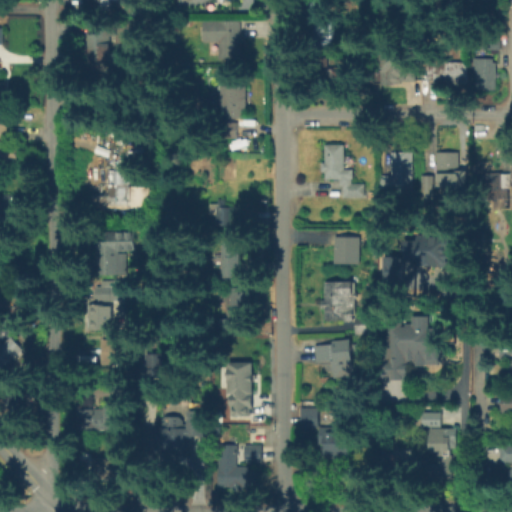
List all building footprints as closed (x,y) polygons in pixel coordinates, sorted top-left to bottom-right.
[(103,17),(89,17),(89,0),(125,0),(125,17),(103,17)] [(335,47),(335,15),(315,14),(315,47),(335,47)] [(208,45),(208,23),(245,23),(245,62),(223,62),(223,46),(208,45)] [(0,30),(9,30),(9,46),(0,46),(0,30)] [(93,63),(93,35),(114,35),(114,64),(93,63)] [(417,58),(382,56),(381,77),(416,79),(417,58)] [(479,90),(479,60),(500,60),(500,90),(479,90)] [(438,83),(438,63),(469,63),(469,84),(438,83)] [(326,87),(326,69),(356,69),(356,87),(326,87)] [(224,85),(249,84),(250,119),(225,119),(224,85)] [(222,122),(239,121),(241,143),(223,145),(222,122)] [(0,125),(8,125),(8,140),(21,141),(21,164),(0,164),(0,125)] [(346,146),(346,173),(355,173),(355,186),(366,186),(366,199),(346,199),(346,188),(342,188),(342,180),(325,180),(326,146),(346,146)] [(384,178),(393,178),(394,155),(415,155),(414,189),(393,188),(393,198),(384,198),(384,178)] [(439,176),(439,155),(459,155),(459,176),(439,176)] [(132,201),(132,170),(109,170),(108,201),(132,201)] [(510,202),(485,203),(485,173),(503,173),(503,174),(511,174),(511,188),(510,188),(510,202)] [(421,198),(432,198),(432,175),(420,175),(421,198)] [(129,209),(96,209),(97,197),(113,197),(113,189),(129,189),(129,209)] [(152,189),(153,211),(135,211),(134,189),(152,189)] [(438,191),(438,210),(426,210),(427,191),(438,191)] [(3,228),(3,196),(16,196),(16,228),(3,228)] [(228,206),(228,211),(236,211),(236,227),(219,227),(219,221),(213,221),(213,206),(228,206)] [(129,254),(129,276),(103,276),(103,234),(135,234),(135,254),(129,254)] [(439,234),(439,242),(455,242),(455,269),(424,269),(424,261),(411,261),(411,234),(439,234)] [(337,239),(363,239),(363,269),(337,269),(337,239)] [(242,247),(242,281),(225,281),(225,247),(242,247)] [(405,259),(404,293),(386,293),(387,259),(405,259)] [(325,324),(326,284),(358,284),(358,319),(379,319),(378,333),(358,332),(359,324),(325,324)] [(233,288),(253,288),(254,320),(237,320),(238,331),(220,332),(220,318),(229,318),(229,309),(233,309),(233,288)] [(96,312),(96,291),(123,291),(122,304),(116,304),(115,333),(89,332),(89,312),(96,312)] [(171,332),(171,312),(196,312),(196,332),(171,332)] [(431,326),(431,330),(443,330),(443,369),(425,368),(425,358),(413,358),(413,380),(389,380),(389,326),(431,326)] [(0,369),(0,341),(4,345),(14,335),(27,349),(4,373),(0,369)] [(155,345),(155,336),(183,336),(182,345),(155,345)] [(129,342),(129,366),(105,366),(105,342),(129,342)] [(320,362),(320,345),(358,344),(358,350),(356,350),(356,380),(333,380),(333,362),(320,362)] [(511,345),(511,383),(511,362),(503,362),(503,345),(511,345)] [(147,376),(147,349),(168,349),(167,376),(147,376)] [(255,374),(256,382),(253,382),(253,408),(251,408),(251,414),(232,414),(232,404),(230,404),(230,395),(232,395),(232,392),(230,392),(229,363),(253,363),(253,374),(255,374)] [(511,394),(501,394),(500,411),(511,411),(511,394)] [(303,428),(303,409),(320,409),(320,428),(303,428)] [(81,410),(121,410),(121,434),(81,433),(81,410)] [(206,410),(206,436),(193,436),(193,455),(157,455),(157,424),(167,424),(167,418),(183,418),(183,424),(191,424),(191,410),(206,410)] [(430,465),(441,465),(441,455),(432,455),(433,428),(426,428),(426,415),(443,415),(444,428),(453,428),(452,455),(454,455),(453,480),(429,479),(430,465)] [(340,427),(340,432),(351,432),(350,455),(342,455),(342,462),(324,461),(324,447),(320,447),(320,427),(340,427)] [(511,464),(503,464),(503,447),(511,447),(511,464)] [(249,485),(219,484),(219,449),(263,449),(263,464),(249,464),(249,485)] [(89,482),(90,460),(128,460),(128,482),(89,482)] [(423,460),(423,477),(406,477),(406,460),(423,460)]
